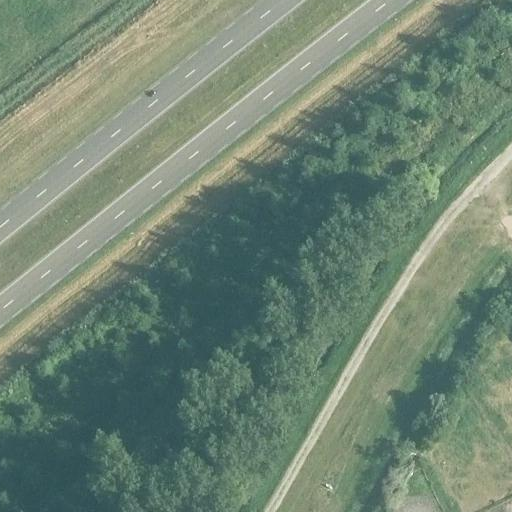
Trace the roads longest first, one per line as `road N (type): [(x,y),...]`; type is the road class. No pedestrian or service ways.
road 1 (trunk): [(0,313),(393,0)]
road 2 (trunk): [(286,0),(0,228)]
